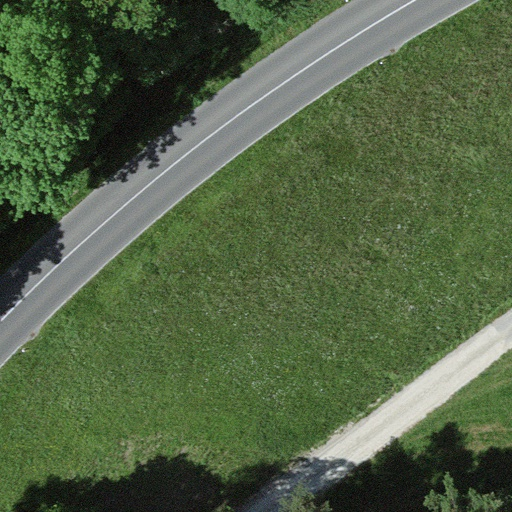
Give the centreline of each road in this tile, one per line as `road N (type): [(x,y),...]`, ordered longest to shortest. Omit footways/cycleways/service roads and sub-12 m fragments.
road 1 (secondary): [(0,322),(169,167),(416,0)]
road 2 (track): [(511,313),(234,511)]
